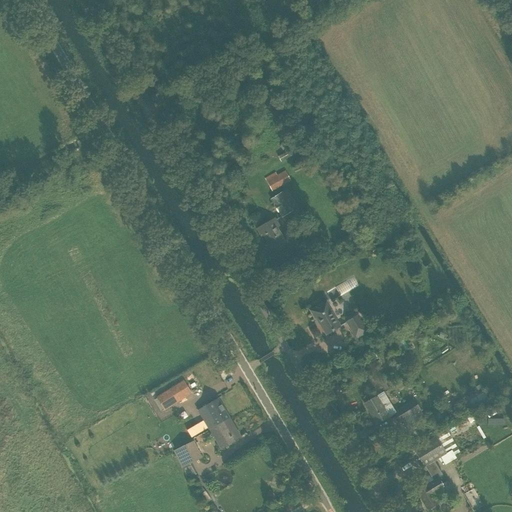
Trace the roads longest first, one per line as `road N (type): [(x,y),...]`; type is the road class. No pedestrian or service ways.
road 1 (tertiary): [(330,511),(25,0)]
road 2 (unclassified): [(384,511),(81,0)]
road 3 (track): [(332,0),(151,115)]
